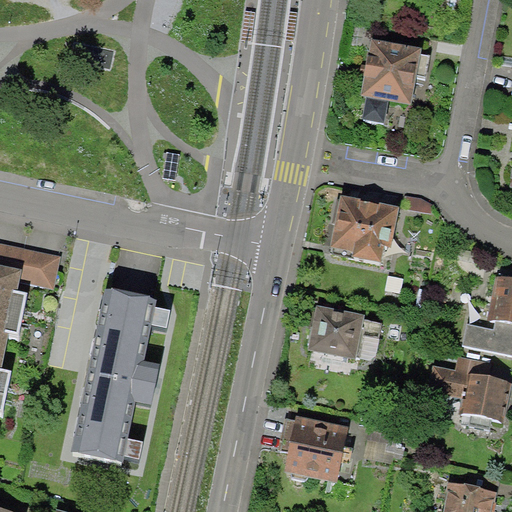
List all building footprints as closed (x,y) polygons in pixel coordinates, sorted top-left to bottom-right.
[(206,0),(190,0),(179,64),(194,66),(206,0)] [(300,0),(292,0),(285,54),(292,55),(300,0)] [(257,7),(248,6),(245,29),(254,30),(257,7)] [(374,46),(365,102),(420,111),(429,55),(374,46)] [(192,81),(178,79),(165,153),(179,155),(192,81)] [(339,202),(329,249),(351,253),(350,259),(375,264),(378,248),(384,249),(391,213),(339,202)] [(61,261),(0,247),(0,382),(21,287),(54,294),(61,261)] [(511,284),(495,281),(487,321),(511,326),(511,284)] [(107,296),(90,376),(137,386),(154,306),(107,296)] [(317,315),(309,350),(347,358),(354,323),(317,315)] [(488,433),(489,425),(496,426),(504,385),(468,378),(430,370),(425,394),(463,402),(459,419),(466,420),(464,428),(488,433)] [(90,376),(73,456),(120,466),(137,386),(90,376)] [(335,483),(345,435),(295,425),(285,473),(335,483)] [(391,438),(365,433),(360,458),(386,464),(391,438)] [(486,511),(490,497),(448,489),(443,511),(486,511)]
